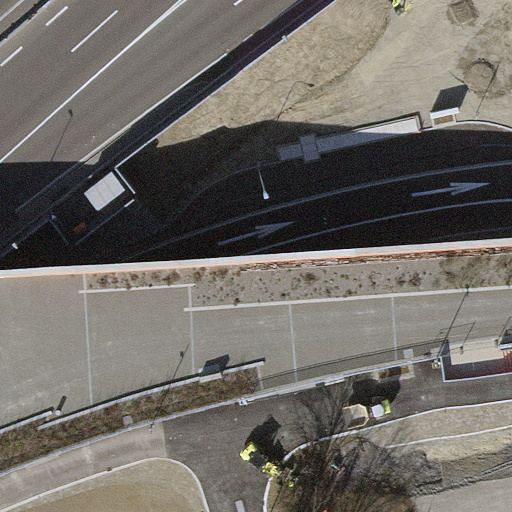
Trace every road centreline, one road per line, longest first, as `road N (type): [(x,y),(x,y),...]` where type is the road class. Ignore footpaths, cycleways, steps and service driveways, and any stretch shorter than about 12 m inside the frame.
road 1 (motorway): [(0,355),(191,258),(268,229),(511,181)]
road 2 (motorway): [(0,195),(243,0)]
road 3 (motorway): [(0,118),(131,0)]
